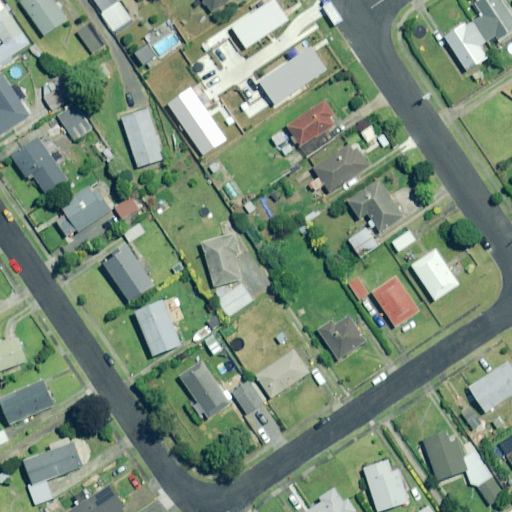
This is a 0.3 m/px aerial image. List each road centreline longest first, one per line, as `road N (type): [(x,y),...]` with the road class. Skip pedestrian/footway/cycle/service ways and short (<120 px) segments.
road 1 (residential): [(0,219),(171,475),(208,498),(244,489),(511,309)]
road 2 (residential): [(511,259),(352,18)]
